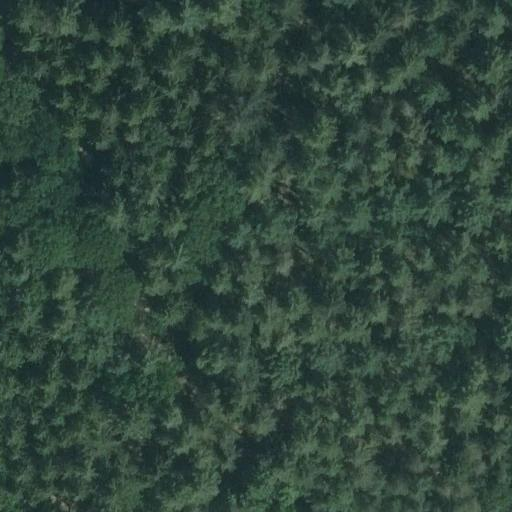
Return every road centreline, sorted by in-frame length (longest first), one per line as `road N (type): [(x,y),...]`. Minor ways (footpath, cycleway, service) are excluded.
road 1 (track): [(136,498),(511,430)]
road 2 (track): [(7,0),(179,313)]
road 3 (track): [(305,0),(179,313)]
road 4 (track): [(179,313),(136,498)]
